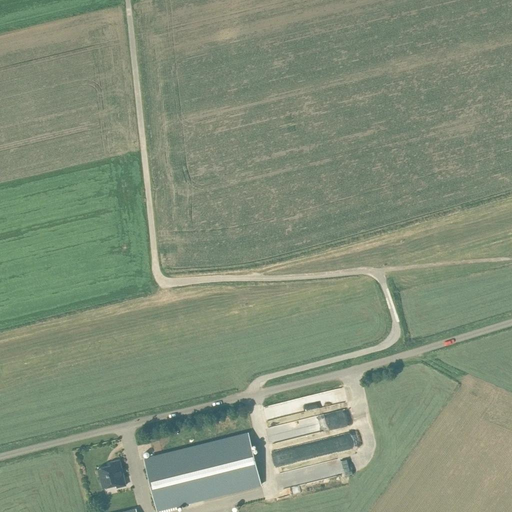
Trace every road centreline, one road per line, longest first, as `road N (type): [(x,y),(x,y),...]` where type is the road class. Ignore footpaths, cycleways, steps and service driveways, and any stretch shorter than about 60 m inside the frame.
road 1 (track): [(253,395),(262,380),(381,348),(395,337),(395,319),(381,277),(370,271),(262,281),(157,278),(128,0)]
road 2 (unclassified): [(0,459),(511,323)]
road 3 (track): [(511,259),(370,271)]
